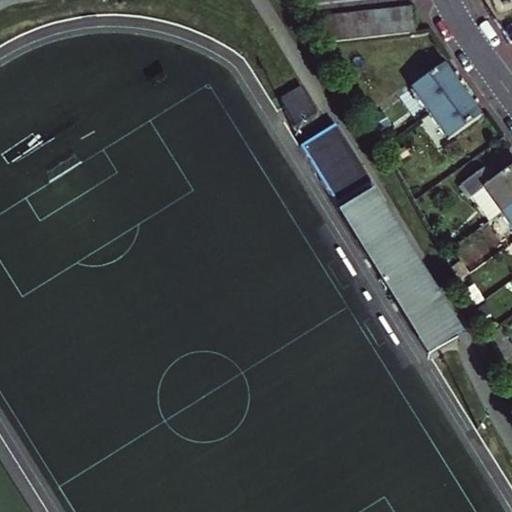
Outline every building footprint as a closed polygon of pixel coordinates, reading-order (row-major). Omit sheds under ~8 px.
[(325,17),(328,43),(340,42),(353,41),(365,39),(377,38),(388,37),(400,36),(410,35),(407,10),(397,11),(386,12),(375,13),(362,14),(350,15),(337,16),(325,17)] [(429,115),(460,93),(442,68),(411,90),(429,115)] [(478,119),(460,93),(429,115),(447,141),(478,119)] [(500,214),(511,204),(511,168),(495,180),(486,168),(465,183),(474,195),(482,190),(500,214)] [(430,353),(434,350),(442,345),(438,339),(457,326),(375,199),(356,211),(352,205),(345,209),(340,213),(430,353)] [(511,204),(500,214),(511,230),(511,204)]
